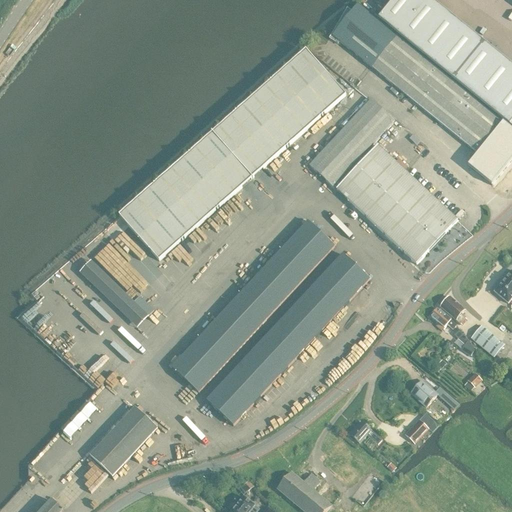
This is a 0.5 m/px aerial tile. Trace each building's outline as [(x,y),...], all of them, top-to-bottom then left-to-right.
[(446,13),(430,0),(395,0),(379,20),(415,50),(446,13)] [(340,43),(352,53),(378,22),(358,6),(330,40),(338,45),(340,43)] [(455,82),(485,44),(446,13),(415,50),(455,82)] [(378,22),(352,53),(372,69),(397,37),(378,22)] [(397,37),(372,69),(403,94),(410,85),(428,63),(397,37)] [(511,122),(511,66),(485,44),(455,82),(509,126),(511,122)] [(160,262),(346,96),(306,52),(120,217),(160,262)] [(410,85),(403,94),(418,106),(443,75),(428,63),(410,85)] [(502,122),(443,75),(418,106),(477,154),(502,122)] [(371,101),(310,167),(333,189),(394,123),(371,101)] [(511,130),(503,123),(468,167),(492,186),(511,161),(511,130)] [(417,266),(458,222),(378,147),(337,191),(417,266)] [(459,220),(465,214),(462,210),(456,217),(459,220)] [(172,370),(199,394),(205,387),(335,248),(309,223),(172,370)] [(72,267),(137,330),(149,318),(84,255),(72,267)] [(344,256),(207,402),(234,427),(370,281),(344,256)] [(511,272),(495,293),(509,305),(511,300),(511,272)] [(445,304),(441,309),(461,325),(466,320),(462,316),(465,312),(450,298),(449,299),(447,299),(445,303),(445,304)] [(451,321),(438,309),(431,317),(439,324),(437,327),(442,332),(448,326),(453,330),(457,326),(451,321)] [(494,359),(505,347),(482,327),(471,339),(494,359)] [(475,351),(468,341),(462,351),(471,357),(475,351)] [(471,391),(475,387),(475,388),(481,381),(476,376),(465,386),(471,391)] [(438,396),(422,382),(411,394),(427,408),(438,396)] [(136,409),(91,457),(106,471),(113,478),(158,430),(136,409)] [(415,445),(429,431),(419,421),(405,436),(415,445)] [(362,423),(350,436),(360,445),(367,437),(378,446),(383,441),(362,423)] [(304,483),(292,473),(277,490),(302,511),(328,511),(333,507),(314,492),(321,484),(319,482),(320,481),(312,475),(304,483)] [(244,498),(232,511),(258,511),(260,510),(244,497),(244,498)] [(40,511),(61,511),(62,511),(50,501),(40,511)]
